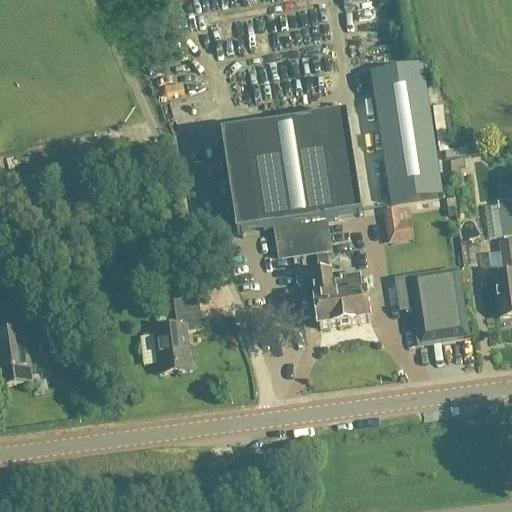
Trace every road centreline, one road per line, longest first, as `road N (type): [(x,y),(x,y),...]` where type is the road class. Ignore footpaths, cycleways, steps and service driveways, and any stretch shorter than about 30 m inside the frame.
road 1 (residential): [(270,420),(224,289),(95,0)]
road 2 (tertiary): [(0,457),(270,420)]
road 3 (tertiary): [(270,420),(511,390)]
